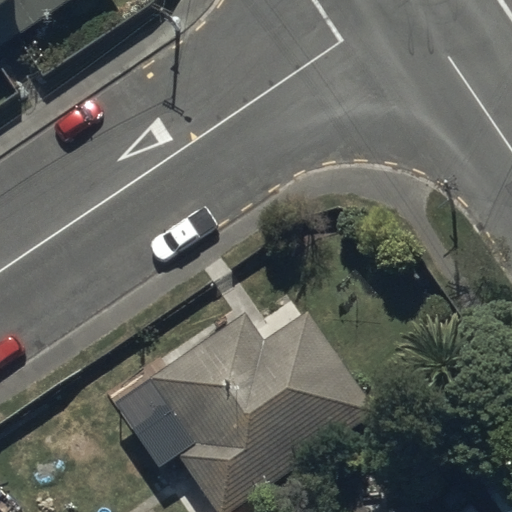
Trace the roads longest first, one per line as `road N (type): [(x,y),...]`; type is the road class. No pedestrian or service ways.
road 1 (residential): [(0,270),(398,0)]
road 2 (residential): [(404,0),(511,155)]
